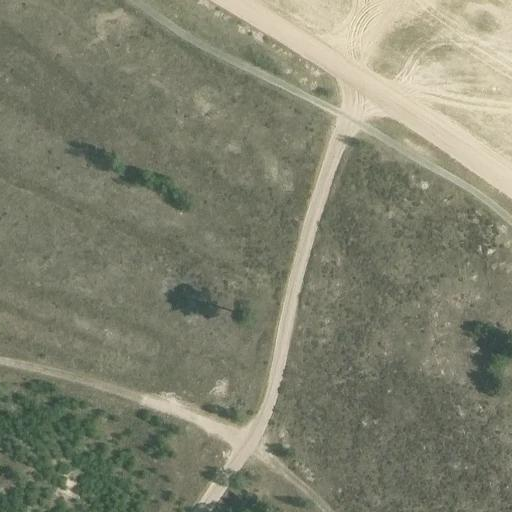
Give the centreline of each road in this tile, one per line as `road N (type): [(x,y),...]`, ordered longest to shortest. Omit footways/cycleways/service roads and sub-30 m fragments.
road 1 (track): [(202,511),(265,412),(336,147),(370,88)]
road 2 (track): [(0,362),(230,430),(324,511)]
road 3 (track): [(228,0),(511,187)]
